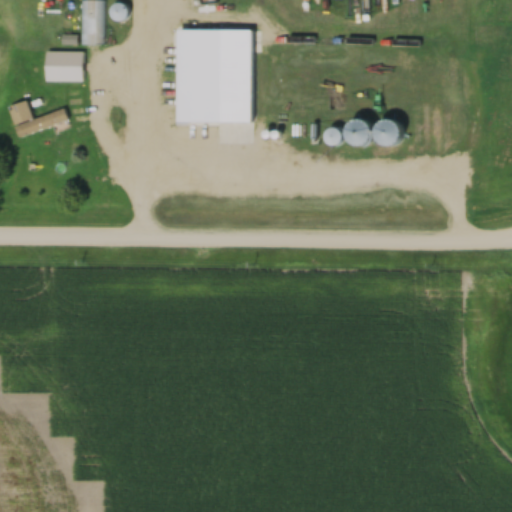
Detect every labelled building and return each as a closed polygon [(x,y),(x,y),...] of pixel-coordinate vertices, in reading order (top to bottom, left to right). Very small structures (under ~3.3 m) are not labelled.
[(80,0),(80,42),(101,42),(100,0),(80,0)] [(127,6),(115,1),(110,14),(121,19),(127,6)] [(46,50),(46,79),(83,79),(83,50),(46,50)] [(18,135),(67,120),(63,108),(32,118),(26,99),(8,105),(18,135)] [(230,112),(187,112),(187,145),(230,145),(230,112)]
